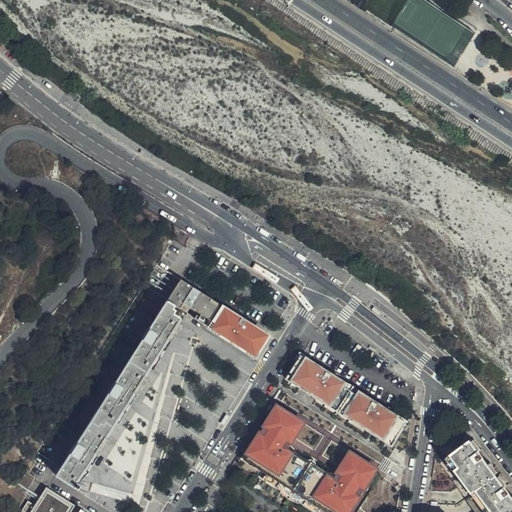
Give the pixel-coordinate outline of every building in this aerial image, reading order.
[(173,241),(183,247),(190,237),(180,231),(173,241)] [(167,300),(175,305),(256,357),(270,336),(180,279),(167,300)] [(56,475),(73,486),(77,481),(85,468),(88,463),(105,436),(114,422),(122,409),(127,402),(143,376),(149,368),(156,355),(160,349),(177,322),(180,318),(173,313),(175,310),(173,308),(175,305),(167,300),(56,475)] [(181,325),(177,322),(160,349),(165,352),(181,325)] [(161,358),(156,355),(149,368),(153,370),(161,358)] [(307,364),(300,359),(287,380),(392,447),(405,426),(398,421),(399,419),(360,394),(359,397),(343,387),(345,384),(309,361),(307,364)] [(147,379),(143,376),(127,402),(131,405),(147,379)] [(345,384),(343,387),(359,397),(360,394),(345,384)] [(278,407),(263,432),(268,435),(283,410),(278,407)] [(126,412),(122,409),(114,422),(118,425),(126,412)] [(305,424),(283,410),(268,435),(263,432),(247,457),(263,467),(260,471),(267,475),(321,509),(325,511),(329,511),(331,510),(334,511),(351,511),(362,495),(357,491),(373,467),(351,454),(336,479),(316,466),(308,461),(289,449),(305,424)] [(105,436),(88,463),(93,465),(110,439),(105,436)] [(511,511),(511,490),(495,468),(473,439),(442,462),(451,472),(452,474),(461,486),(480,511),(511,511)] [(247,457),(244,462),(260,472),(260,471),(263,467),(247,457)] [(357,491),(362,495),(378,470),(373,467),(357,491)] [(77,481),(78,482),(89,471),(85,468),(77,481)] [(267,475),(263,480),(313,511),(319,511),(321,509),(267,475)] [(71,511),(75,506),(47,488),(34,507),(27,502),(20,511),(71,511)]
